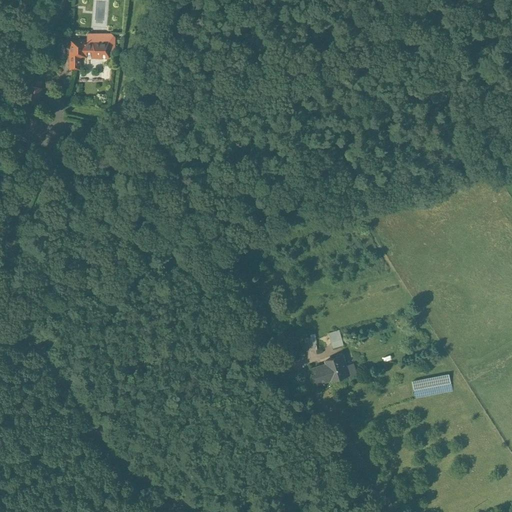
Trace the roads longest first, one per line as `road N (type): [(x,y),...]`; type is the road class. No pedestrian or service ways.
road 1 (unclassified): [(0,318),(18,315),(115,450),(154,481),(228,511)]
road 2 (unknown): [(146,266),(179,0)]
